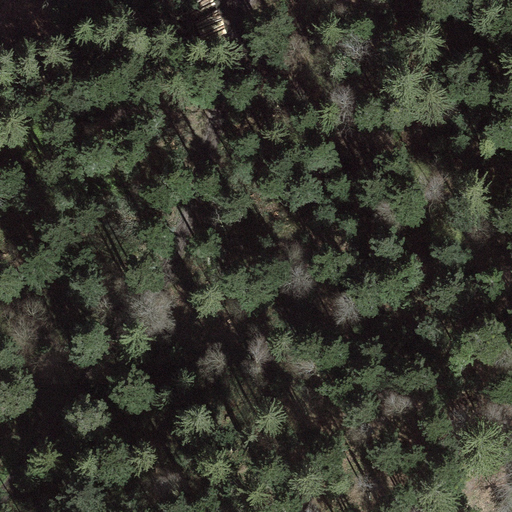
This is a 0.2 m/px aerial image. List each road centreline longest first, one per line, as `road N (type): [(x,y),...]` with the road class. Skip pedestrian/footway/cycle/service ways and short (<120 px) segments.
road 1 (track): [(238,0),(230,80),(171,259),(0,503)]
road 2 (track): [(0,156),(116,121),(158,96),(191,65),(232,0)]
